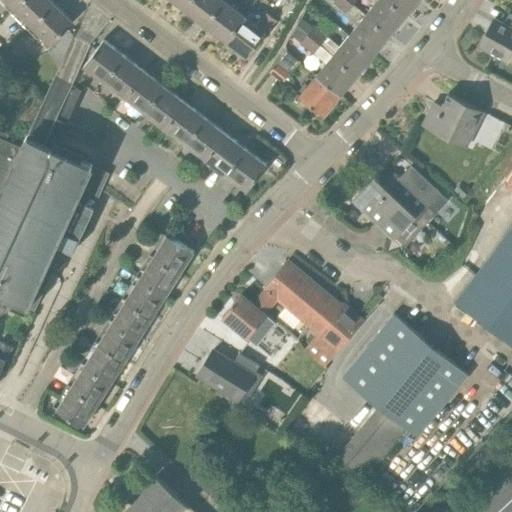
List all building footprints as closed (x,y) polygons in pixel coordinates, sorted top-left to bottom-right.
[(0,0),(11,11),(22,0),(0,0)] [(29,29),(54,4),(50,0),(22,0),(11,11),(29,29)] [(172,0),(184,8),(190,0),(172,0)] [(203,24),(221,0),(190,0),(184,8),(203,24)] [(223,39),(243,14),(224,0),(221,0),(203,24),(223,39)] [(353,5),(346,0),(335,0),(333,3),(346,14),(353,5)] [(390,35),(406,14),(388,0),(377,0),(365,14),(365,15),(390,35)] [(388,0),(406,14),(417,0),(388,0)] [(48,48),(48,47),(73,22),(54,4),(29,29),(48,48)] [(258,26),(243,14),(223,39),(247,58),(277,20),(267,14),(258,26)] [(511,14),(507,25),(496,19),(494,24),(481,48),(508,62),(511,54),(511,14)] [(390,35),(365,15),(349,35),(373,55),(390,35)] [(332,55),(307,34),(298,26),(291,37),(325,63),(332,55)] [(332,55),(339,46),(315,26),(307,34),(332,55)] [(357,75),(373,55),(349,35),(339,46),(332,55),(357,75)] [(103,85),(125,57),(103,40),(82,69),(103,85)] [(283,83),(300,62),(287,51),(270,72),(283,83)] [(341,95),(357,75),(332,55),(325,63),(315,76),(341,95)] [(123,100),(146,72),(125,57),(103,85),(123,100)] [(145,117),(167,89),(146,72),(123,100),(145,117)] [(51,148),(79,88),(72,85),(55,76),(43,102),(36,98),(33,106),(41,110),(27,137),(26,136),(22,143),(5,181),(85,218),(89,209),(106,173),(89,165),(51,148)] [(324,116),(341,95),(315,76),(300,96),(324,116)] [(164,132),(189,105),(167,89),(145,117),(164,132)] [(483,111),(447,93),(442,105),(433,101),(423,126),(465,146),(483,111)] [(186,148),(208,120),(189,105),(164,132),(186,148)] [(203,162),(227,134),(208,120),(186,148),(203,162)] [(0,190),(5,181),(22,143),(0,132),(0,190)] [(225,178),(248,151),(227,134),(203,162),(225,178)] [(245,194),(267,165),(248,151),(225,178),(245,194)] [(448,189),(415,160),(399,178),(395,175),(384,187),(375,178),(355,198),(396,237),(396,236),(406,246),(425,225),(419,219),(448,189)] [(70,251),(85,218),(5,181),(0,190),(0,232),(58,260),(64,248),(70,251)] [(511,228),(456,301),(455,302),(511,346),(511,228)] [(0,289),(36,306),(53,270),(58,260),(0,232),(0,289)] [(181,274),(195,251),(164,232),(150,254),(181,274)] [(167,296),(181,274),(150,254),(136,276),(167,296)] [(319,288),(309,279),(309,278),(287,261),(264,289),(265,290),(278,299),(286,306),(285,308),(318,335),(304,351),(326,370),(367,321),(344,302),(342,304),(321,286),(319,288)] [(153,317),(167,296),(136,276),(123,298),(153,317)] [(286,306),(278,299),(265,290),(253,305),(241,294),(222,317),(247,339),(267,314),(277,301),(285,308),(286,306)] [(140,339),(153,317),(123,298),(109,320),(140,339)] [(418,437),(469,375),(394,313),(344,375),(379,405),(346,445),(374,468),(407,428),(418,437)] [(126,360),(140,339),(109,320),(96,341),(126,360)] [(1,341),(0,342),(0,374),(14,347),(1,341)] [(112,382),(126,360),(96,341),(82,363),(112,382)] [(233,363),(213,351),(212,352),(216,354),(202,375),(199,373),(198,374),(239,400),(239,399),(246,403),(254,390),(263,376),(256,372),(260,366),(240,353),(233,363)] [(98,404),(112,382),(82,363),(68,385),(98,404)] [(84,426),(98,404),(68,385),(54,407),(84,426)] [(196,511),(157,476),(124,511),(196,511)]
